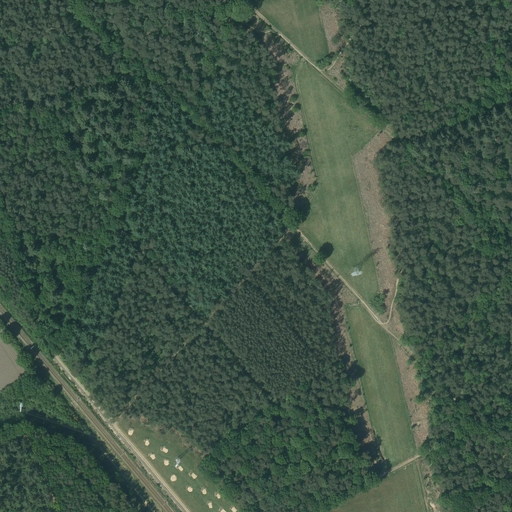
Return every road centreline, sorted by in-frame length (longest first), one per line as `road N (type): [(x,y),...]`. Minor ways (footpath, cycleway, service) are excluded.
road 1 (track): [(473,423),(362,485),(318,455),(204,318)]
road 2 (track): [(323,75),(494,228)]
road 3 (track): [(57,356),(186,511)]
road 4 (track): [(143,73),(33,104),(0,35)]
road 5 (track): [(272,206),(145,71)]
road 6 (track): [(0,210),(57,356)]
road 7 (track): [(33,104),(114,224)]
road 8 (track): [(114,224),(204,318)]
